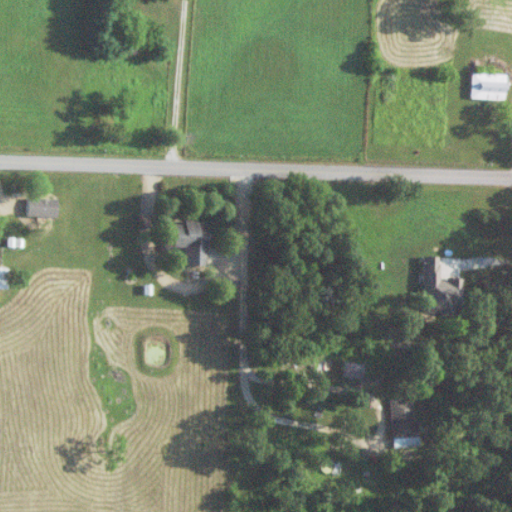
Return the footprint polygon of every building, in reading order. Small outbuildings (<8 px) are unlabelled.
[(503,73),(468,73),(468,98),(503,98),(503,73)] [(25,217),(53,217),(53,199),(25,199),(25,217)] [(171,247),(182,247),(182,265),(204,265),(206,223),(172,221),(171,247)] [(359,377),(361,363),(341,361),(339,375),(359,377)] [(391,447),(418,446),(417,421),(411,421),(410,397),(389,398),(391,447)]
